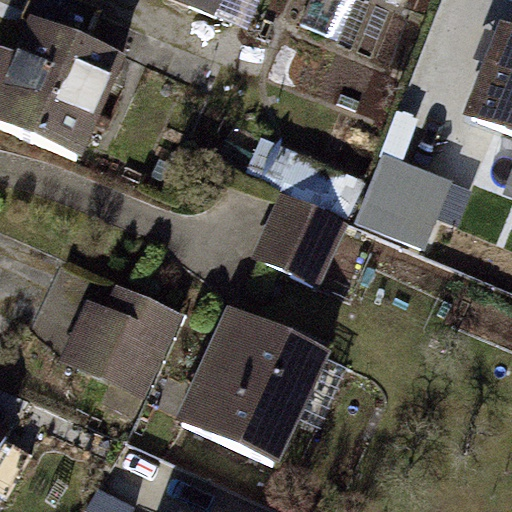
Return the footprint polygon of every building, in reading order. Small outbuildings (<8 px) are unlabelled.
[(44,21),(40,30),(77,46),(93,10),(70,0),(35,0),(29,14),(44,21)] [(169,0),(217,20),(225,0),(169,0)] [(10,60),(0,80),(0,126),(79,163),(123,68),(77,46),(40,30),(23,66),(10,60)] [(511,31),(476,122),(511,136),(511,31)] [(464,231),(479,199),(391,158),(358,228),(430,262),(448,223),(464,231)] [(290,200),(260,264),(317,290),(347,227),(290,200)] [(98,310),(82,345),(155,379),(183,319),(127,294),(116,319),(98,310)] [(236,317),(186,426),(276,467),(327,359),(236,317)] [(136,450),(82,426),(69,453),(123,478),(136,450)] [(0,436),(0,459),(8,446),(10,442),(0,436)] [(35,460),(8,446),(0,459),(0,499),(10,505),(35,460)]
